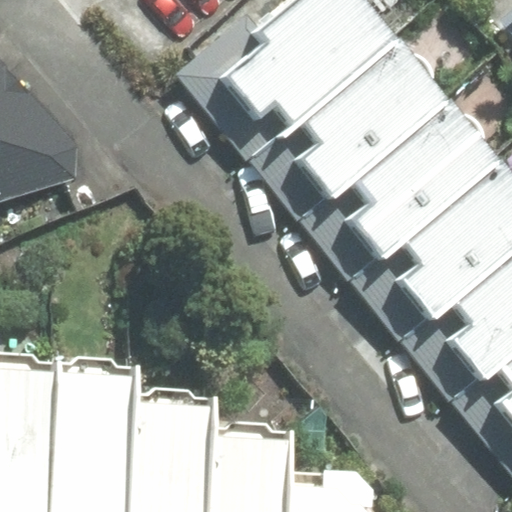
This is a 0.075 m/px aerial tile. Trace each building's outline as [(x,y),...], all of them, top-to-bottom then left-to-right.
[(249,0),(174,64),(239,142),(387,18),(371,0),(249,0)] [(387,18),(239,142),(290,203),(437,76),(387,18)] [(0,196),(70,178),(72,132),(0,52),(0,196)] [(437,76),(290,203),(342,263),(490,138),(437,76)] [(511,164),(490,138),(342,263),(393,324),(511,222),(511,164)] [(511,222),(393,324),(445,384),(511,327),(511,222)] [(511,327),(445,384),(511,464),(511,327)] [(0,344),(0,499),(43,501),(50,348),(0,344)] [(129,374),(130,351),(50,348),(43,501),(123,506),(129,374)] [(123,506),(122,511),(200,511),(207,407),(209,377),(129,374),(123,506)] [(279,511),(282,457),(284,411),(207,407),(200,511),(279,511)] [(378,511),(366,489),(368,469),(347,449),(318,449),(317,459),(282,457),(279,511),(378,511)]
